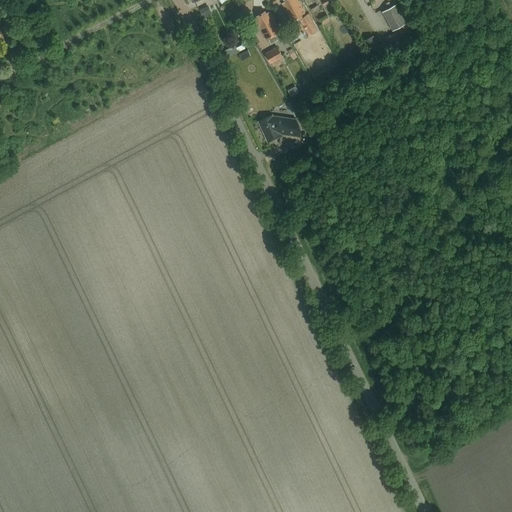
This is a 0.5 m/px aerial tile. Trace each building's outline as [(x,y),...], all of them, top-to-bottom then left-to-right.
[(298,20),(306,15),(297,0),(284,0),(285,3),(283,5),(292,23),(298,20)] [(398,3),(383,11),(393,30),(394,30),(400,40),(413,33),(407,22),(408,22),(398,3)] [(207,5),(199,9),(202,17),(210,13),(207,5)] [(284,36),(281,31),(270,12),(267,14),(266,12),(258,16),(259,18),(255,20),(266,39),(268,38),(271,44),(284,36)] [(306,15),(298,20),(302,27),(306,25),(308,24),(311,29),(309,30),(312,35),(319,31),(309,13),(306,15)] [(371,54),(381,48),(374,35),(363,41),(371,54)] [(238,44),(226,48),(228,55),(241,50),(238,44)] [(278,46),(266,53),(271,63),(272,62),(274,65),(283,60),(281,57),(283,56),(278,46)] [(296,86),(288,90),(291,95),(298,91),(296,86)] [(271,115),(258,122),(259,124),(268,143),(280,137),(283,135),(282,134),(297,136),(298,132),(294,122),(272,117),(271,115)]
